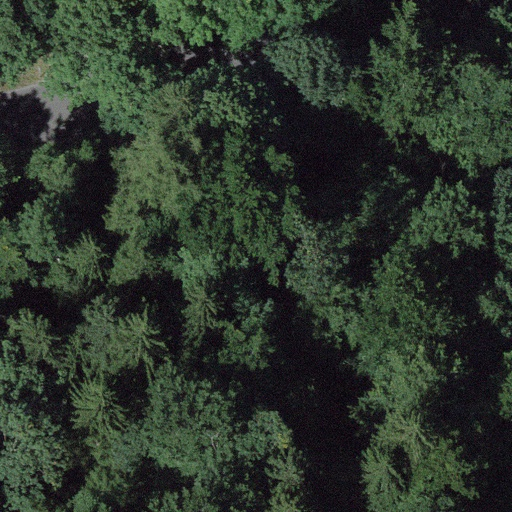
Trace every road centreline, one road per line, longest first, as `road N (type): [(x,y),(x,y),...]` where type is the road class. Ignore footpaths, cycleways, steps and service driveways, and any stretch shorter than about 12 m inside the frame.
road 1 (unclassified): [(511,9),(0,128)]
road 2 (track): [(253,0),(164,86)]
